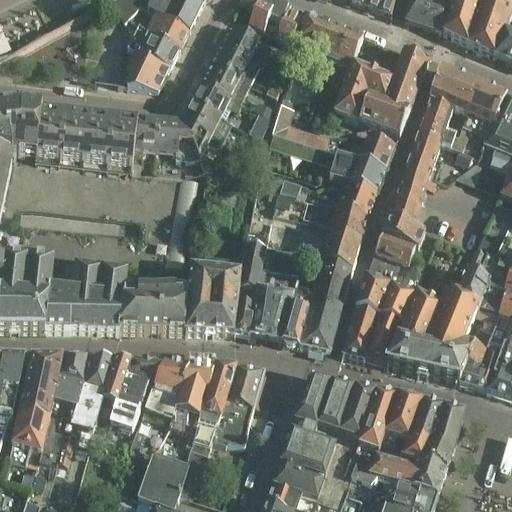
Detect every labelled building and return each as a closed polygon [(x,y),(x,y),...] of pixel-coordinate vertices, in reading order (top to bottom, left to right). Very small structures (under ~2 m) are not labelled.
[(124,29),(141,12),(134,0),(125,0),(115,6),(124,29)] [(204,8),(205,7),(190,0),(164,0),(155,19),(190,37),(204,8)] [(289,13),(263,1),(259,0),(253,0),(239,12),(254,18),(248,32),(251,34),(252,33),(263,39),(270,21),(283,27),(289,13)] [(351,0),(350,7),(368,13),(372,0),(351,0)] [(391,22),(396,0),(372,0),(368,13),(391,22)] [(440,39),(450,7),(428,0),(422,0),(422,2),(415,0),(412,0),(405,27),(440,39)] [(465,50),(480,0),(452,0),(450,7),(440,39),(443,40),(465,50)] [(506,33),(506,32),(511,17),(511,3),(501,0),(480,0),(465,50),(468,52),(469,52),(495,64),(506,33)] [(290,52),(304,20),(289,13),(283,27),(275,45),(290,52)] [(190,37),(155,19),(154,19),(145,38),(180,55),(190,37)] [(305,59),(318,25),(304,20),(290,52),(299,57),(305,59)] [(319,64),(333,31),(318,25),(305,59),(319,64)] [(180,55),(145,38),(139,31),(127,55),(133,57),(170,74),(180,55)] [(335,70),(348,37),(333,31),(319,64),(335,70)] [(269,52),(229,32),(219,52),(248,67),(254,56),(264,62),(269,52)] [(495,64),(511,71),(511,34),(506,32),(506,33),(495,64)] [(351,71),(362,43),(348,37),(335,70),(349,76),(351,71)] [(248,67),(219,52),(209,71),(238,86),(244,76),(254,81),(259,72),(248,67)] [(170,74),(133,57),(126,75),(129,75),(127,94),(159,98),(163,91),(170,74)] [(410,118),(423,83),(427,68),(402,58),(391,87),(383,107),(369,102),(358,129),(399,144),(410,118)] [(249,91),(238,86),(209,71),(199,91),(200,91),(240,110),(249,91)] [(383,107),(391,87),(351,71),(349,76),(345,87),(333,121),(358,129),(369,102),(383,107)] [(466,123),(479,92),(441,75),(429,107),(430,107),(453,117),(466,123)] [(277,113),(286,92),(256,79),(247,100),(277,113)] [(200,91),(190,110),(220,125),(226,113),(237,119),(241,111),(240,110),(200,91)] [(492,134),(505,103),(479,92),(466,123),(492,134)] [(511,105),(505,103),(492,134),(485,152),(496,156),(493,162),(511,169),(511,105)] [(457,137),(448,133),(453,117),(430,107),(420,137),(443,145),(441,152),(451,155),(454,146),(457,137)] [(253,117),(269,124),(273,116),(258,108),(253,117)] [(232,131),(220,125),(190,110),(181,129),(192,146),(199,165),(210,145),(222,151),(232,131)] [(35,164),(40,114),(20,111),(0,114),(0,159),(12,162),(35,164)] [(289,132),(294,116),(281,112),(272,142),(273,143),(292,148),(324,157),(325,158),(329,144),(289,132)] [(83,169),(89,119),(40,114),(35,164),(75,169),(83,169)] [(133,157),(137,124),(89,119),(83,169),(132,175),(132,170),(134,157),(133,157)] [(155,159),(158,126),(137,124),(133,157),(134,157),(132,170),(141,171),(142,158),(155,159)] [(189,168),(192,146),(181,129),(158,126),(155,159),(176,161),(175,166),(189,168)] [(263,147),(267,135),(257,130),(251,141),(263,147)] [(431,184),(441,152),(443,145),(420,137),(405,177),(431,184)] [(386,175),(396,150),(368,139),(364,151),(353,147),(347,164),(386,175)] [(289,158),(292,148),(273,143),(270,153),(289,158)] [(458,157),(461,149),(454,146),(451,155),(458,157)] [(378,196),(386,175),(347,164),(325,158),(324,157),(322,167),(336,172),(332,183),(343,186),(344,186),(378,196)] [(468,172),(472,163),(459,158),(455,167),(468,172)] [(185,339),(187,305),(175,304),(175,295),(137,295),(137,304),(125,304),(128,275),(74,267),(71,296),(52,295),(54,263),(2,257),(1,262),(0,261),(0,218),(11,165),(12,162),(0,159),(0,338),(43,338),(44,339),(118,339),(185,339)] [(215,164),(212,182),(244,187),(247,170),(215,164)] [(0,251),(181,272),(195,186),(83,173),(83,169),(75,169),(75,172),(11,165),(0,218),(0,251)] [(511,205),(511,175),(500,201),(511,205)] [(415,234),(431,184),(405,177),(389,223),(415,234)] [(454,185),(471,191),(475,184),(462,179),(454,185)] [(378,196),(344,186),(343,186),(333,215),(367,224),(378,196)] [(300,192),(284,187),(280,199),(296,203),(300,192)] [(511,253),(508,252),(511,241),(511,213),(502,207),(488,241),(503,248),(499,259),(495,270),(511,276),(511,253)] [(367,224),(333,215),(320,211),(315,229),(331,233),(329,240),(361,248),(367,224)] [(425,238),(415,234),(389,223),(389,224),(390,224),(382,242),(415,254),(418,255),(425,238)] [(249,344),(266,255),(268,244),(249,240),(244,270),(233,341),(249,344)] [(348,294),(352,279),(361,248),(329,240),(327,247),(322,267),(316,287),(311,307),(299,354),(330,361),(348,294)] [(415,254),(382,242),(374,262),(408,274),(415,254)] [(307,263),(322,267),(327,247),(312,243),(310,249),(307,263)] [(299,287),(307,263),(266,255),(249,344),(282,350),(296,299),(299,287)] [(511,276),(495,270),(499,259),(489,255),(487,261),(477,287),(487,291),(511,300),(511,276)] [(477,287),(487,261),(474,256),(464,282),(465,282),(477,287)] [(384,374),(416,301),(423,285),(406,279),(408,274),(374,262),(368,278),(389,286),(386,293),(391,295),(380,325),(364,369),(384,374)] [(233,341),(244,270),(205,265),(203,276),(190,275),(187,305),(185,339),(184,341),(233,342),(233,341)] [(380,325),(391,295),(386,293),(389,286),(368,278),(364,287),(361,298),(360,298),(358,305),(359,306),(355,318),(380,325)] [(457,391),(472,357),(464,353),(475,322),(495,329),(498,322),(478,315),(487,291),(477,287),(465,282),(456,303),(444,298),(438,313),(416,301),(384,374),(457,391)] [(511,300),(487,291),(478,315),(498,322),(510,326),(511,326),(511,300)] [(299,354),(311,307),(308,306),(309,302),(296,299),(282,350),(293,352),(299,354)] [(364,369),(380,325),(355,318),(343,363),(364,369)] [(511,403),(511,326),(510,326),(504,341),(494,338),(489,352),(501,356),(499,363),(485,399),(486,399),(511,408),(511,403)] [(471,395),(483,362),(472,357),(457,391),(458,392),(458,391),(471,395)] [(485,399),(499,363),(485,358),(483,362),(471,395),(485,399)] [(13,423),(21,384),(25,363),(3,363),(0,384),(0,432),(7,434),(13,423)] [(46,432),(62,364),(59,364),(59,366),(32,364),(18,422),(23,423),(24,418),(37,421),(35,429),(46,432)] [(73,429),(90,365),(62,364),(46,432),(39,470),(56,474),(57,469),(60,459),(63,448),(65,440),(68,428),(73,429)] [(103,406),(114,366),(114,365),(95,364),(95,366),(90,365),(73,429),(72,431),(95,436),(103,406)] [(115,410),(130,367),(114,366),(103,406),(115,410)] [(154,390),(162,369),(130,367),(115,410),(109,431),(133,439),(152,389),(154,390)] [(172,428),(189,371),(162,369),(154,390),(142,423),(152,427),(154,421),(172,428)] [(196,441),(216,373),(189,371),(172,428),(170,435),(196,441)] [(210,455),(212,449),(235,374),(217,372),(217,373),(216,373),(196,441),(193,449),(210,455)] [(259,417),(270,381),(264,379),(264,378),(237,374),(235,374),(212,449),(220,452),(228,453),(228,452),(244,455),(250,422),(252,417),(254,416),(259,417)] [(317,511),(317,510),(321,511),(342,511),(347,500),(356,474),(353,473),(359,455),(377,400),(356,396),(355,395),(354,394),(354,395),(326,388),(325,388),(324,388),(313,386),(308,389),(293,431),(291,438),(279,473),(272,492),(292,499),(292,498),(297,499),(295,504),(317,511)] [(397,404),(377,400),(359,455),(378,462),(382,450),(397,404)] [(397,404),(382,450),(392,454),(395,446),(403,449),(410,426),(415,428),(421,411),(421,410),(397,404)] [(463,422),(421,411),(415,428),(410,426),(403,449),(395,446),(392,454),(382,450),(378,462),(376,468),(400,475),(408,451),(428,457),(434,459),(435,456),(439,457),(440,455),(452,459),(453,454),(463,422)] [(39,470),(46,432),(35,429),(37,421),(24,418),(23,423),(18,422),(12,452),(8,466),(38,473),(39,470)] [(148,436),(142,450),(152,455),(159,441),(148,436)] [(144,440),(136,438),(129,458),(137,460),(144,440)] [(107,443),(91,439),(87,455),(86,457),(104,460),(107,443)] [(74,451),(76,442),(65,440),(63,448),(74,451)] [(71,462),(74,451),(63,448),(60,459),(71,462)] [(445,478),(423,472),(428,457),(408,451),(400,475),(376,468),(378,462),(359,455),(353,473),(356,474),(347,500),(363,506),(381,500),(391,503),(392,497),(423,506),(436,510),(445,478)] [(445,478),(452,459),(440,455),(439,457),(435,456),(434,459),(428,457),(423,472),(445,478)] [(69,473),(71,462),(60,459),(57,469),(69,473)] [(189,506),(198,477),(153,462),(136,506),(151,511),(155,511),(174,511),(178,503),(189,506)] [(35,481),(34,484),(31,494),(42,497),(46,484),(35,481)] [(269,511),(316,511),(317,511),(295,504),(297,499),(292,498),(292,499),(272,492),(266,511),(269,511)] [(391,503),(381,500),(363,506),(362,510),(367,511),(368,511),(369,511),(373,511),(434,511),(436,510),(423,506),(392,497),(391,503)] [(373,511),(369,511),(368,511),(367,511),(362,510),(363,506),(347,500),(342,511),(321,511),(317,510),(317,511),(316,511),(373,511)]
